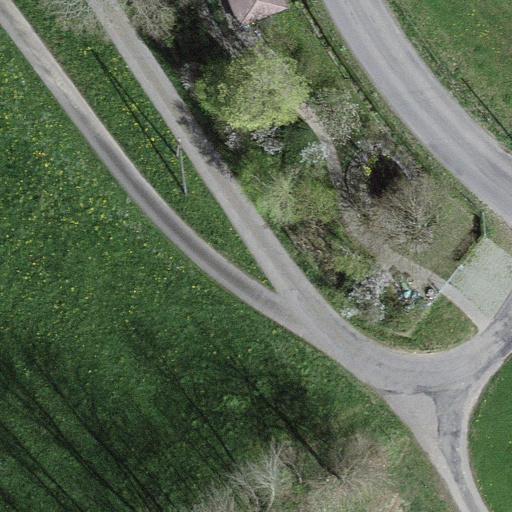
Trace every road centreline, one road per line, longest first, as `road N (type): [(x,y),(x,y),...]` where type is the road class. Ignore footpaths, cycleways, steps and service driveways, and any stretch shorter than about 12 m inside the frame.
road 1 (unclassified): [(0,3),(154,207),(246,288),(342,342)]
road 2 (unclassified): [(98,0),(262,250),(342,342)]
road 3 (tertiary): [(349,0),(420,104),(511,190)]
road 4 (unclassified): [(342,342),(386,367),(425,372),(472,357),(511,323)]
